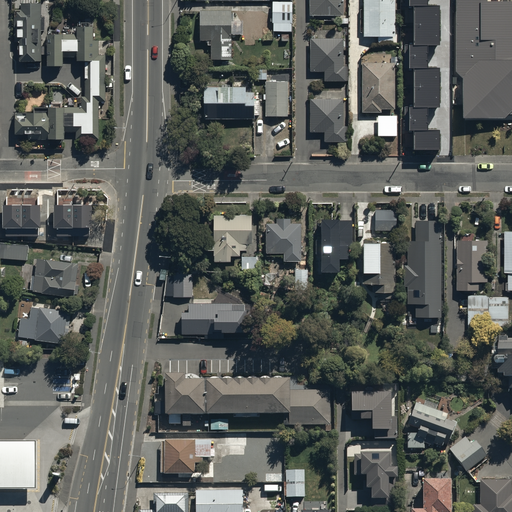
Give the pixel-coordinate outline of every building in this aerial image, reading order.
[(38,0),(23,0),(20,0),(20,8),(16,8),(15,40),(19,40),(19,57),(40,57),(41,28),(45,28),(45,14),(41,14),(41,0),(38,0)] [(292,20),(291,0),(272,0),(272,20),(273,20),(273,29),(282,29),(282,39),(289,39),(289,29),(291,29),(291,20),(292,20)] [(343,0),(309,0),(309,13),(344,13),(343,0)] [(395,0),(362,0),(362,35),(395,34),(395,0)] [(409,0),(409,6),(414,6),(414,44),(409,44),(409,68),(413,68),(414,106),(409,106),(409,131),(414,131),(414,150),(440,150),(440,130),(427,130),(427,107),(440,107),(440,68),(428,68),(428,45),(440,45),(440,6),(427,6),(427,0),(409,0)] [(456,0),(456,73),(463,79),(462,115),(504,116),(504,112),(511,111),(511,1),(484,1),(484,0),(456,0)] [(231,6),(200,6),(200,38),(208,38),(208,41),(211,41),(210,56),(230,56),(230,31),(240,31),(240,21),(231,21),(231,6)] [(62,29),(47,29),(47,62),(62,62),(62,46),(76,46),(76,56),(84,56),(84,94),(81,94),(81,105),(65,105),(65,102),(34,102),(34,106),(26,106),(26,109),(15,109),(15,129),(27,129),(27,136),(64,136),(64,130),(76,130),(76,137),(99,137),(99,99),(105,99),(105,86),(111,86),(111,81),(106,81),(106,74),(113,74),(113,63),(105,63),(105,52),(99,52),(99,37),(93,37),(93,20),(77,20),(77,31),(62,31),(62,29)] [(342,36),(310,35),(310,69),(324,69),(324,78),(347,79),(347,63),(342,63),(342,49),(349,49),(349,45),(345,45),(345,38),(342,38),(342,36)] [(394,59),(361,59),(362,110),(382,110),(382,106),(394,105),(394,59)] [(287,114),(287,79),(267,79),(267,67),(257,67),(257,78),(265,78),(265,92),(263,92),(263,97),(265,97),(265,114),(287,114)] [(204,115),(205,115),(254,115),(254,112),(259,112),(259,99),(254,99),(254,88),(251,88),(251,86),(246,86),(246,84),(233,84),(233,81),(217,81),(217,84),(204,84),(204,115)] [(314,96),(310,96),(309,130),(324,130),(324,139),(346,139),(347,123),(342,123),(343,96),(326,96),(326,94),(314,94),(314,96)] [(40,205),(2,205),(2,228),(6,228),(6,236),(38,236),(38,228),(41,228),(40,205)] [(92,227),(92,205),(53,205),(53,228),(57,228),(57,236),(89,236),(89,227),(92,227)] [(391,206),(374,206),(374,229),(391,229),(391,206)] [(205,246),(213,245),(213,258),(231,258),(231,253),(239,253),(239,247),(246,247),(246,242),(251,242),(250,211),(213,211),(213,230),(205,230),(205,246)] [(338,212),(320,212),(319,266),(338,266),(338,253),(346,253),(346,240),(351,240),(351,217),(338,216),(338,212)] [(300,258),(300,219),(290,219),(290,216),(277,216),(277,220),(267,220),(267,250),(284,250),(284,258),(300,258)] [(441,314),(440,216),(415,216),(415,237),(407,237),(407,261),(404,261),(404,284),(407,284),(407,302),(414,301),(414,315),(441,314)] [(393,234),(361,235),(362,281),(371,281),(371,289),(378,288),(378,302),(394,302),(393,234)] [(489,237),(457,236),(457,286),(479,286),(479,279),(489,279),(489,237)] [(27,247),(0,244),(0,246),(0,258),(26,261),(27,247)] [(255,254),(241,254),(241,267),(255,267),(255,254)] [(77,260),(37,255),(33,287),(73,293),(77,260)] [(308,267),(294,267),(294,280),(308,280),(308,267)] [(168,273),(165,296),(192,296),(192,273),(168,273)] [(486,293),(468,293),(468,331),(485,331),(486,293)] [(508,323),(509,295),(490,294),(489,323),(508,323)] [(188,308),(181,308),(181,331),(212,331),(212,329),(246,329),(246,303),(232,303),(232,300),(188,300),(188,308)] [(21,314),(18,333),(62,339),(63,334),(67,334),(69,317),(66,316),(67,308),(32,303),(30,315),(21,314)] [(511,336),(505,337),(505,338),(498,338),(499,350),(496,350),(496,359),(498,359),(498,370),(504,370),(504,371),(509,371),(509,391),(511,390),(511,336)] [(65,372),(65,371),(65,353),(37,353),(27,353),(27,354),(27,390),(20,390),(20,408),(64,408),(64,392),(61,392),(61,372),(65,372)] [(166,376),(167,416),(289,413),(290,433),(329,432),(328,390),(291,390),(291,378),(186,380),(186,376),(166,376)] [(391,391),(352,392),(352,419),(372,419),(372,438),(398,438),(397,417),(391,417),(391,391)] [(415,400),(407,420),(418,424),(416,430),(407,430),(407,446),(424,446),(424,441),(432,443),(433,440),(441,443),(442,440),(448,442),(455,419),(446,416),(448,412),(435,408),(437,403),(425,399),(424,403),(415,400)] [(211,418),(211,431),(228,431),(228,418),(211,418)] [(465,435),(449,447),(467,470),(487,455),(475,438),(470,442),(465,435)] [(33,441),(0,440),(0,488),(34,488),(33,441)] [(210,440),(165,440),(165,441),(161,441),(161,473),(195,473),(195,462),(203,462),(203,457),(214,457),(214,448),(210,448),(210,440)] [(398,467),(392,467),(392,454),(372,453),(361,453),(361,457),(355,457),(355,477),(366,477),(367,488),(371,488),(372,511),(396,511),(396,477),(398,477),(398,467)] [(219,480),(219,468),(207,468),(207,480),(219,480)] [(305,470),(286,469),(285,497),(305,497),(305,470)] [(284,480),(284,471),(268,471),(268,480),(284,480)] [(283,481),(262,481),(262,498),(283,498),(283,481)] [(451,511),(452,482),(423,482),(423,511),(412,511),(411,511),(451,511)] [(511,511),(511,483),(481,483),(481,507),(473,507),(473,511),(511,511)] [(188,511),(188,491),(154,491),(154,507),(138,507),(138,511),(188,511)] [(243,511),(244,492),(197,492),(197,511),(243,511)]
